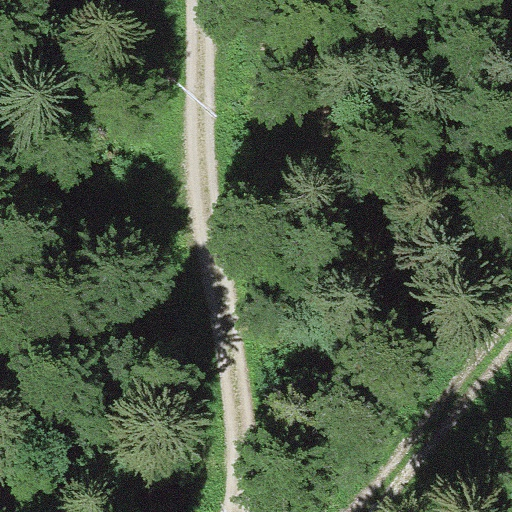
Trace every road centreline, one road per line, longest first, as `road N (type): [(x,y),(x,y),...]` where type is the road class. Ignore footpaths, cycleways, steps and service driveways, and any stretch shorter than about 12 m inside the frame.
road 1 (track): [(200,0),(198,145),(236,391),(236,511)]
road 2 (track): [(363,511),(511,313)]
